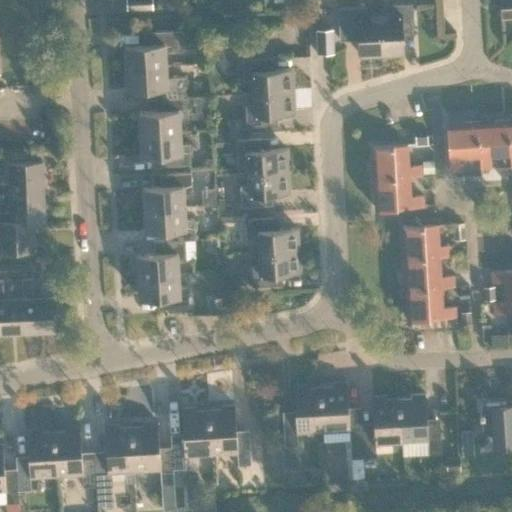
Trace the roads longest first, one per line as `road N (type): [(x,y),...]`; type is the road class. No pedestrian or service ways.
road 1 (residential): [(97,361),(75,0)]
road 2 (residential): [(338,313),(331,120),(352,100),(472,65)]
road 3 (residential): [(97,361),(338,313)]
road 4 (residential): [(511,355),(388,361),(338,313)]
